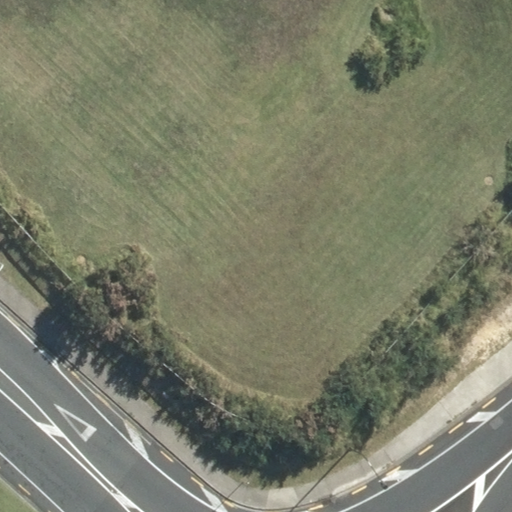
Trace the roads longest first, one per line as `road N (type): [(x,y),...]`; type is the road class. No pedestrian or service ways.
road 1 (secondary): [(102,482),(0,378)]
road 2 (residential): [(408,511),(511,445)]
